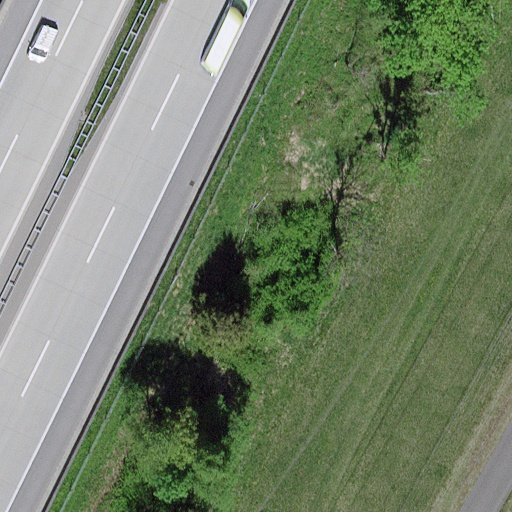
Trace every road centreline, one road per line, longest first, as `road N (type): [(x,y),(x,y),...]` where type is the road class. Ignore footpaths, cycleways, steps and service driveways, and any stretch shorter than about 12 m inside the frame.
road 1 (motorway): [(0,444),(220,0)]
road 2 (motorway): [(89,0),(0,184)]
